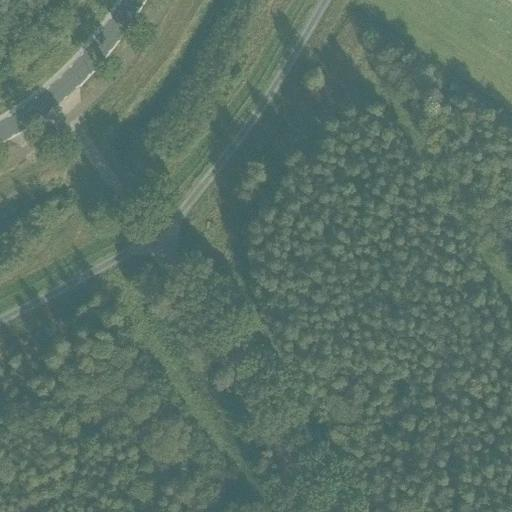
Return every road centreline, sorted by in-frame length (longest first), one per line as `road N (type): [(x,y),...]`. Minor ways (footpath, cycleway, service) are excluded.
road 1 (track): [(194,0),(140,81),(105,117),(45,168),(0,190)]
road 2 (tertiary): [(0,131),(53,99),(131,0)]
